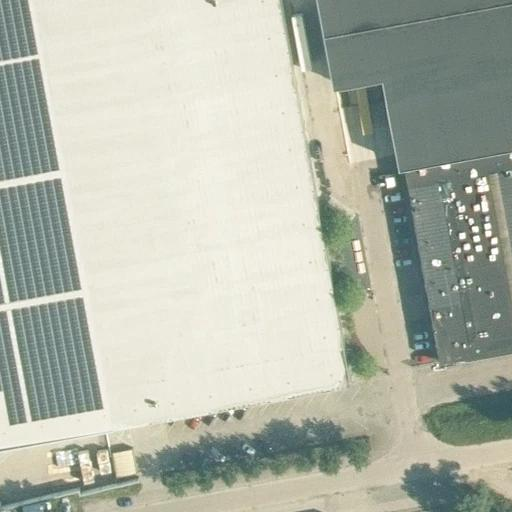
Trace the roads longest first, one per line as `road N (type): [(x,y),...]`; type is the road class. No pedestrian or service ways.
road 1 (unknown): [(411,464),(320,69)]
road 2 (unclassified): [(163,511),(511,446)]
